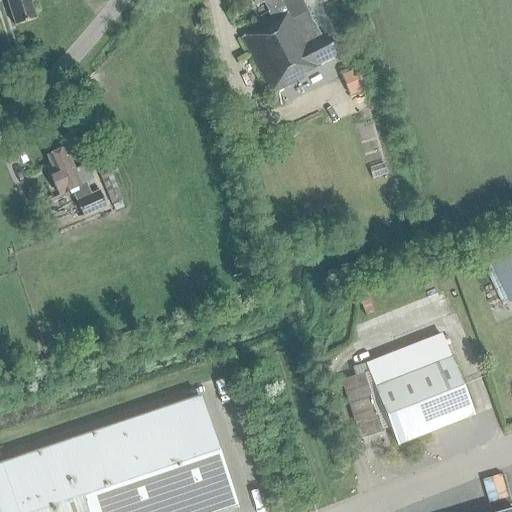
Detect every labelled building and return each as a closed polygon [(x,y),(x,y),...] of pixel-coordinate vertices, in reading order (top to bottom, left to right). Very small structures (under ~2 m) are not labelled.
[(4,0),(13,26),(35,19),(28,0),(4,0)] [(272,22),(241,38),(270,95),(305,77),(304,75),(319,68),(337,58),(324,34),(307,43),(295,20),(309,13),(301,0),(251,0),(252,1),(259,3),(262,2),(268,12),(267,13),(272,22)] [(347,95),(368,89),(361,67),(341,73),(347,95)] [(81,186),(64,150),(46,158),(53,173),(48,175),(58,197),(70,191),(83,218),(106,207),(98,192),(91,196),(85,184),(81,186)] [(109,170),(98,174),(112,206),(121,202),(122,202),(109,170)] [(397,445),(473,415),(451,357),(375,387),(369,372),(340,381),(359,441),(383,433),(383,431),(391,429),(397,445)] [(0,464),(0,511),(218,511),(235,506),(198,397),(0,464)]
